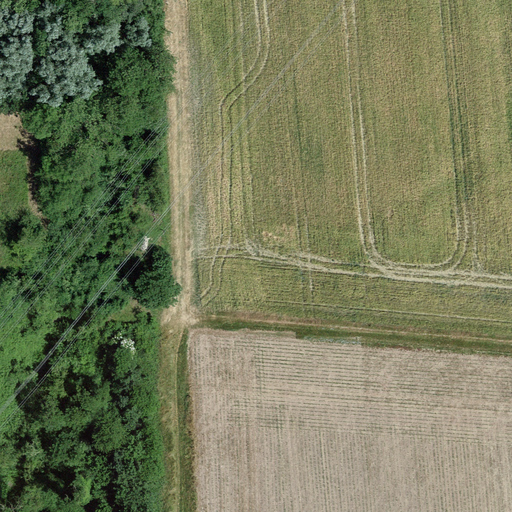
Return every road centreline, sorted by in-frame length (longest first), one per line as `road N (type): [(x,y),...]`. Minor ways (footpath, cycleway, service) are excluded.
road 1 (track): [(178,305),(511,343)]
road 2 (track): [(178,305),(183,511)]
